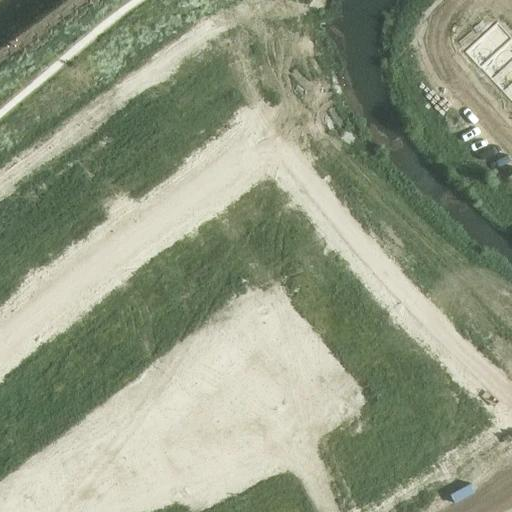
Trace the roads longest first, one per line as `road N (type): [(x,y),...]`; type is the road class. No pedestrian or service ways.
road 1 (residential): [(381,265),(511,403)]
road 2 (residential): [(467,0),(448,23),(441,53),(448,84),(511,147)]
